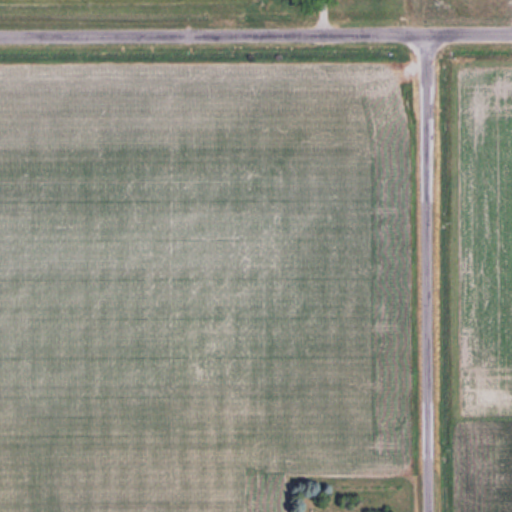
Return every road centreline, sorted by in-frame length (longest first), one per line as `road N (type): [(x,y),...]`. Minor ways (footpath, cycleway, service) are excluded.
road 1 (residential): [(511,33),(0,36)]
road 2 (residential): [(428,511),(427,34)]
